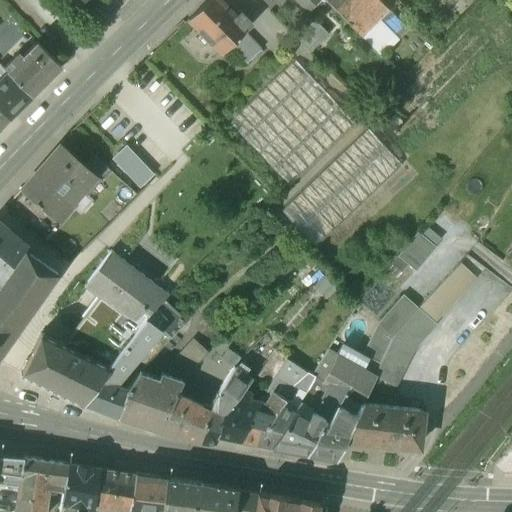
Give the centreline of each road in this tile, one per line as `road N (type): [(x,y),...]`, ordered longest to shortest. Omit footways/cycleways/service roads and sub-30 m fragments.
road 1 (secondary): [(0,425),(386,492),(511,503)]
road 2 (secondary): [(0,166),(170,0)]
